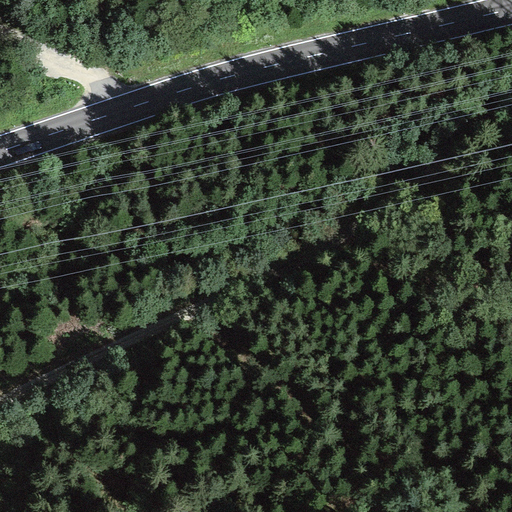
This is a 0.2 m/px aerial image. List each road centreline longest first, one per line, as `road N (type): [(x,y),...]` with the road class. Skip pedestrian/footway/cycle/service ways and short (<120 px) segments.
road 1 (track): [(511,95),(388,200),(283,269),(0,403)]
road 2 (tertiary): [(0,153),(149,102),(511,9)]
road 3 (track): [(0,32),(149,102)]
